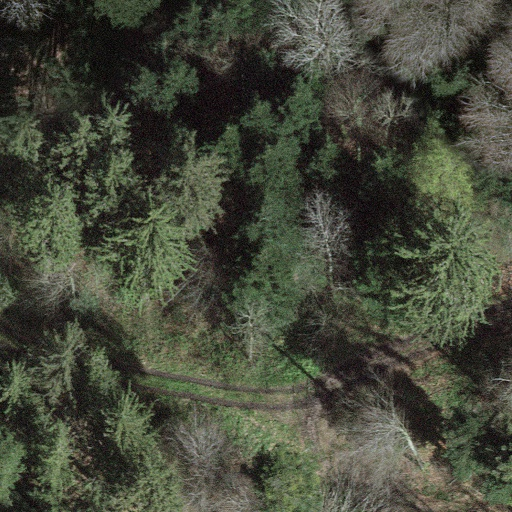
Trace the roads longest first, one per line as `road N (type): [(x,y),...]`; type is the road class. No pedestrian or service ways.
road 1 (track): [(511,340),(243,435)]
road 2 (track): [(243,435),(0,331)]
road 3 (track): [(405,511),(321,482),(243,435)]
